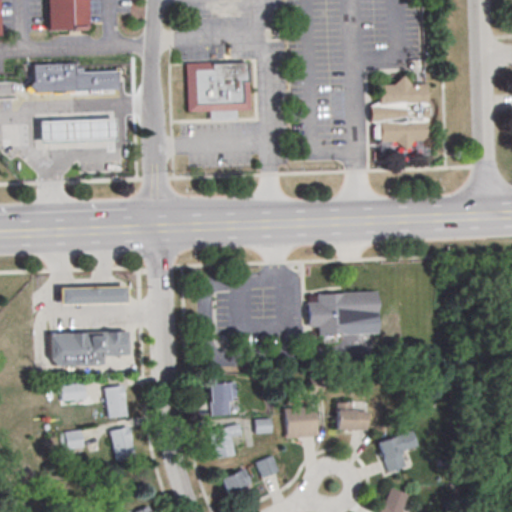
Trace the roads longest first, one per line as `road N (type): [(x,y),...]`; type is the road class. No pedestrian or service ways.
road 1 (residential): [(191,511),(168,427),(154,225)]
road 2 (residential): [(154,225),(149,71),(158,0)]
road 3 (residential): [(483,216),(478,0)]
road 4 (secondary): [(346,220),(154,225)]
road 5 (secondary): [(127,227),(0,232)]
road 6 (secondary): [(483,216),(360,219)]
